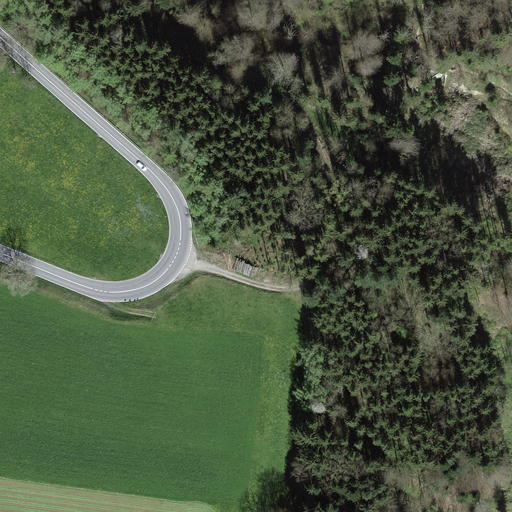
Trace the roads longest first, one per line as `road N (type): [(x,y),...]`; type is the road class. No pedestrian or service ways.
road 1 (secondary): [(0,36),(147,166),(177,208),(180,227),(169,267),(130,290),(101,291),(0,252)]
road 2 (track): [(176,254),(284,290),(321,270)]
